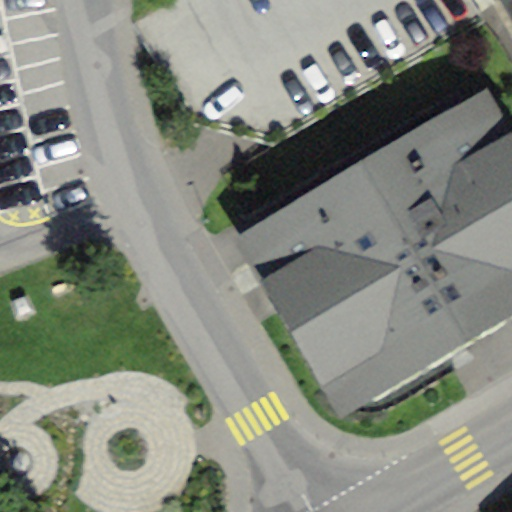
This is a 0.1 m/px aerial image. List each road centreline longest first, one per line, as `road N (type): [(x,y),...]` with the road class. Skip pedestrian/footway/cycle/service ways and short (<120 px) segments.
road 1 (residential): [(305,511),(159,251),(96,93),(87,0)]
road 2 (primary): [(511,433),(380,511)]
